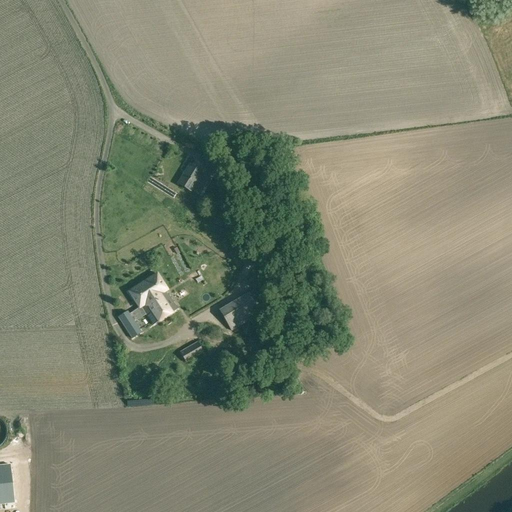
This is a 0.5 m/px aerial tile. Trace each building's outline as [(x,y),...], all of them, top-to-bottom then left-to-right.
[(217,175),(222,168),(210,161),(205,167),(217,175)] [(178,183),(191,191),(198,181),(205,186),(210,177),(189,164),(178,183)] [(183,284),(194,301),(240,272),(229,255),(183,284)] [(119,321),(131,340),(139,335),(132,324),(146,315),(153,325),(178,309),(166,291),(167,290),(157,274),(129,292),(139,308),(119,321)] [(219,310),(231,332),(247,322),(250,327),(258,322),(255,317),(260,315),(268,309),(266,304),(268,303),(258,287),(248,294),(247,293),(219,310)] [(195,319),(208,311),(204,305),(191,313),(195,319)] [(192,360),(194,364),(201,361),(198,356),(204,353),(198,342),(180,352),(180,353),(174,356),(179,364),(185,361),(186,363),(192,360)]
